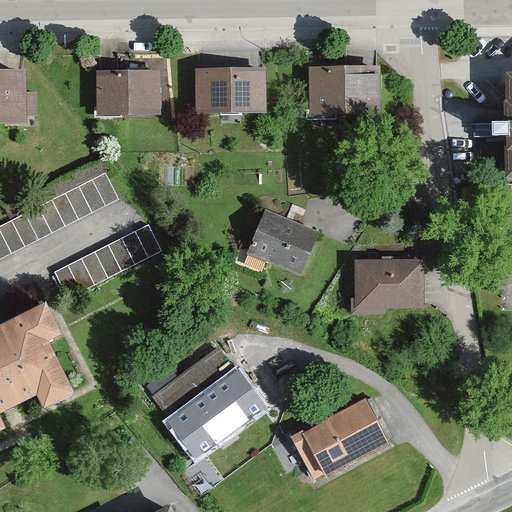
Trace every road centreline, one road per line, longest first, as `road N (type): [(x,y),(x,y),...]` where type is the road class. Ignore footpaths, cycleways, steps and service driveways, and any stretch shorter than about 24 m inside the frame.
road 1 (residential): [(417,10),(492,500)]
road 2 (residential): [(417,10),(0,18)]
